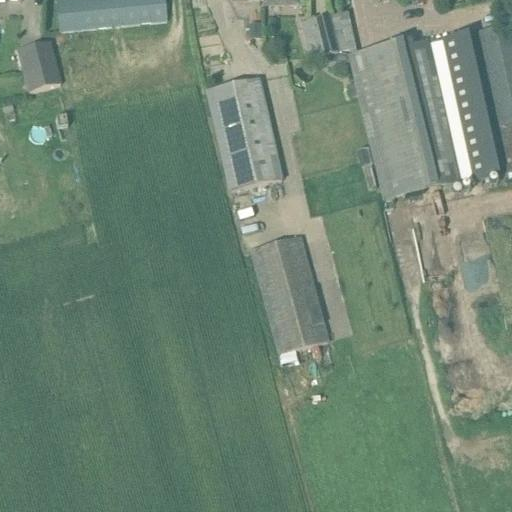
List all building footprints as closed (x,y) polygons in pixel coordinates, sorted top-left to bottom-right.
[(163,0),(84,0),(56,3),(59,35),(166,24),(163,0)] [(226,0),(226,4),(259,3),(259,2),(263,2),(263,10),(297,9),(296,0),(226,0)] [(347,15),(329,19),(339,55),(355,51),(347,15)] [(329,19),(312,24),(322,61),(339,56),(339,55),(329,19)] [(259,30),(249,31),(249,42),(259,41),(259,30)] [(50,47),(19,55),(29,96),(60,88),(50,47)] [(355,85),(346,88),(349,99),(358,97),(383,204),(424,195),(390,49),(357,57),(348,59),(350,66),(355,85)] [(259,83),(204,95),(227,196),(282,183),(259,83)] [(299,241),(250,254),(278,359),(282,370),(298,366),(294,354),(328,346),(311,285),(299,241)]
